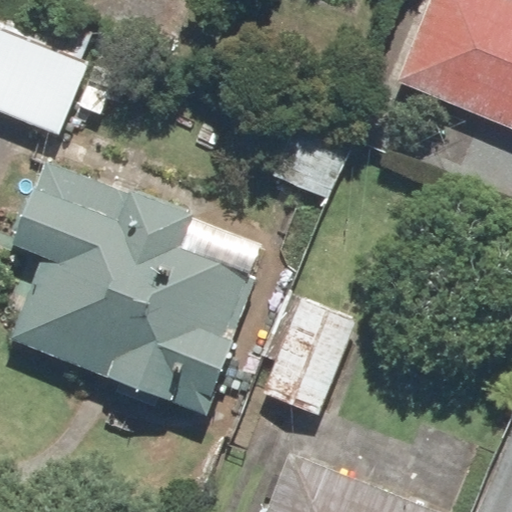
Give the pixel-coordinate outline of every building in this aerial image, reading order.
[(0,0),(0,108),(67,131),(100,35),(0,0)] [(511,0),(439,0),(407,84),(511,124),(511,0)] [(333,196),(354,137),(297,117),(277,176),(333,196)] [(269,240),(49,160),(18,246),(45,256),(14,341),(207,411),(269,240)] [(319,414),(360,318),(315,298),(274,395),(319,414)] [(448,511),(294,452),(271,511),(448,511)]
